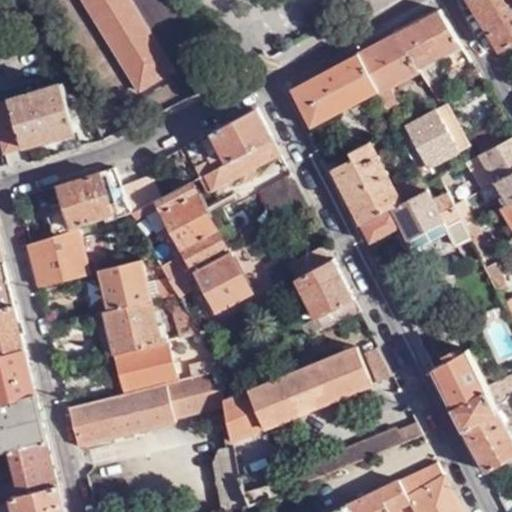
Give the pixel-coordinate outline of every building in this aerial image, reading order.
[(86,0),(137,90),(170,72),(172,71),(171,68),(162,54),(139,13),(131,0),(86,0)] [(162,54),(179,45),(191,38),(169,0),(131,0),(139,13),(162,54)] [(309,25),(346,3),(343,0),(318,0),(301,10),(309,25)] [(349,11),(367,0),(343,0),(346,3),(349,11)] [(511,0),(467,0),(507,64),(511,61),(511,0)] [(439,9),(395,32),(417,69),(440,56),(444,64),(465,53),(450,27),(452,27),(443,14),(441,14),(439,9)] [(417,69),(395,32),(358,52),(378,89),(380,91),(386,104),(398,97),(390,83),(417,69)] [(172,71),(170,72),(178,86),(229,57),(219,40),(187,59),(171,68),(172,71)] [(171,68),(187,59),(179,45),(162,54),(171,68)] [(378,89),(358,52),(292,87),(311,124),(378,89)] [(0,99),(10,97),(37,89),(34,79),(0,88),(0,99)] [(0,120),(0,131),(5,150),(75,129),(64,81),(37,89),(10,97),(15,116),(0,120)] [(440,87),(430,92),(438,106),(444,103),(448,101),(440,87)] [(505,118),(490,93),(447,110),(460,136),(505,118)] [(0,99),(0,120),(15,116),(10,97),(0,99)] [(444,103),(438,106),(436,107),(457,151),(466,146),(460,136),(447,110),(444,103)] [(272,138),(257,107),(212,130),(221,146),(206,154),(208,158),(202,161),(198,154),(205,150),(199,137),(184,145),(197,170),(199,175),(205,172),(272,138)] [(427,165),(457,151),(436,107),(428,111),(405,120),(427,165)] [(479,154),(506,142),(498,126),(471,139),(479,154)] [(205,172),(199,175),(205,189),(238,174),(241,179),(255,173),(252,167),(280,153),(272,138),(205,172)] [(493,185),(511,174),(511,138),(506,142),(479,154),(477,155),(493,185)] [(351,156),(331,166),(358,221),(398,201),(391,187),(368,140),(347,150),(351,156)] [(482,191),(493,185),(477,155),(466,160),(482,191)] [(44,212),(50,234),(70,228),(69,225),(128,208),(119,185),(112,167),(56,184),(61,199),(50,203),(52,209),(44,212)] [(452,206),(460,202),(458,198),(445,170),(437,174),(443,187),(452,206)] [(119,185),(128,208),(128,211),(160,194),(150,171),(119,185)] [(391,187),(398,201),(425,186),(423,180),(419,173),(391,187)] [(500,209),(511,203),(511,174),(493,185),(482,191),(474,194),(478,204),(501,193),(505,201),(497,204),(500,209)] [(274,220),(305,204),(291,175),(259,191),(274,220)] [(128,211),(129,211),(131,217),(132,218),(157,205),(184,258),(177,261),(174,254),(157,262),(165,276),(179,268),(189,263),(227,244),(235,240),(226,223),(213,229),(190,179),(160,194),(128,211)] [(358,221),(368,240),(400,224),(406,236),(440,219),(452,244),(467,236),(463,228),(452,206),(443,187),(430,194),(425,186),(398,201),(358,221)] [(463,228),(472,223),(460,202),(452,206),(463,228)] [(511,237),(511,203),(500,209),(498,210),(511,237)] [(240,238),(253,231),(245,213),(231,219),(240,238)] [(477,258),(487,252),(472,223),(463,228),(467,236),(477,258)] [(28,241),(39,284),(93,270),(91,265),(87,266),(79,231),(82,230),(81,225),(70,228),(50,234),(28,241)] [(193,272),(212,308),(250,288),(227,244),(189,263),(179,268),(165,276),(165,277),(174,292),(175,293),(187,287),(181,278),(193,272)] [(284,263),(292,277),(327,260),(320,245),(284,263)] [(151,264),(157,262),(153,255),(147,258),(151,264)] [(304,333),(359,311),(332,258),(327,260),(292,277),(313,318),(299,323),(304,333)] [(481,267),(477,258),(467,263),(471,271),(481,267)] [(129,302),(152,297),(148,281),(142,259),(98,269),(108,308),(129,302)] [(3,260),(0,261),(0,304),(13,302),(3,260)] [(488,263),(481,267),(493,290),(499,287),(488,263)] [(389,282),(397,298),(425,284),(419,272),(411,271),(389,282)] [(157,296),(165,294),(174,292),(165,277),(154,279),(157,296)] [(148,281),(152,297),(157,296),(154,279),(148,281)] [(194,327),(189,318),(176,294),(175,293),(174,292),(165,294),(175,335),(177,334),(194,331),(196,330),(196,329),(194,327)] [(511,325),(511,295),(499,303),(510,326),(511,325)] [(104,309),(114,349),(167,337),(163,319),(158,320),(152,297),(129,302),(108,308),(104,309)] [(0,351),(24,346),(13,302),(0,304),(0,351)] [(207,326),(205,321),(194,327),(196,329),(196,330),(197,332),(207,326)] [(194,331),(177,334),(185,359),(200,355),(194,331)] [(167,337),(114,349),(124,389),(179,376),(169,336),(167,337)] [(423,349),(431,366),(443,361),(441,356),(446,354),(440,341),(423,349)] [(221,398),(222,404),(228,437),(370,382),(356,345),(221,398)] [(392,374),(377,345),(366,350),(379,379),(392,374)] [(0,399),(35,392),(24,346),(0,351),(0,399)] [(461,426),(497,410),(495,405),(485,385),(468,351),(455,357),(452,351),(446,354),(441,356),(443,361),(431,366),(461,426)] [(213,368),(224,365),(219,354),(209,358),(212,366),(213,368)] [(182,367),(183,375),(204,370),(201,363),(182,367)] [(124,389),(68,403),(79,451),(108,444),(107,435),(176,416),(175,413),(222,404),(221,398),(213,368),(204,370),(183,375),(179,376),(124,389)] [(485,385),(495,405),(505,400),(510,393),(511,391),(511,374),(511,375),(511,373),(485,385)] [(0,449),(8,447),(46,438),(35,392),(0,399),(0,449)] [(461,426),(483,470),(511,457),(511,439),(497,410),(461,426)] [(423,435),(419,427),(397,435),(394,427),(376,434),(381,450),(423,435)] [(297,480),(381,450),(376,434),(292,465),(297,480)] [(234,475),(228,437),(218,440),(210,456),(221,506),(239,501),(230,477),(234,475)] [(18,492),(57,484),(46,438),(8,447),(17,482),(18,492)] [(417,511),(462,511),(436,460),(400,478),(409,496),(417,511)] [(264,493),(297,480),(292,465),(259,478),(264,493)] [(390,511),(388,507),(409,496),(400,478),(346,502),(350,511),(390,511)] [(0,495),(12,493),(18,492),(17,482),(0,486),(0,495)] [(64,511),(57,484),(18,492),(12,493),(16,511),(64,511)] [(350,511),(346,502),(325,511),(350,511)]
